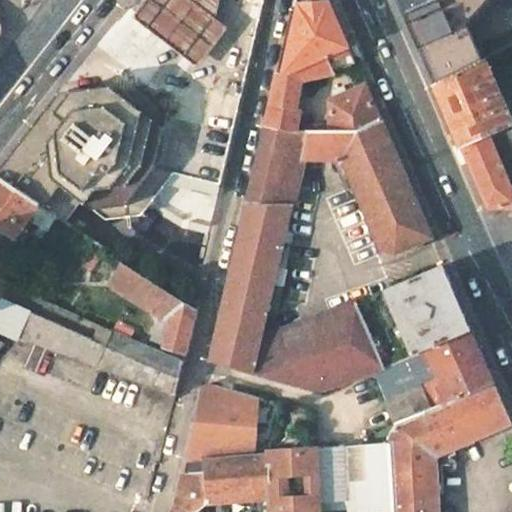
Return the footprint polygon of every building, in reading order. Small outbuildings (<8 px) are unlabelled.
[(222,187),(223,182),(261,19),(264,7),(265,2),(265,0),(134,0),(115,23),(105,35),(72,76),(58,94),(36,122),(0,168),(0,179),(39,206),(55,217),(67,225),(82,204),(107,223),(144,218),(177,176),(222,187)] [(511,0),(398,0),(435,85),(484,60),(511,45),(511,0)] [(329,2),(300,4),(284,73),(303,67),(326,57),(349,47),(329,2)] [(349,47),(326,57),(333,74),(355,63),(349,47)] [(301,84),(333,74),(326,57),(303,67),(301,84)] [(511,122),(484,60),(435,85),(463,148),(489,137),(497,133),(504,130),(511,127),(511,122)] [(284,73),(277,73),(271,101),(296,109),(301,84),(303,67),(284,73)] [(366,86),(330,100),(324,128),(380,120),(366,86)] [(296,109),(271,101),(265,125),(294,133),(300,109),(296,109)] [(324,128),(294,133),(278,205),(293,205),(304,159),(343,158),(381,247),(395,252),(431,237),(380,120),(324,128)] [(294,133),(265,125),(246,205),(278,205),(294,133)] [(497,133),(489,137),(499,158),(506,154),(497,133)] [(489,137),(463,148),(488,208),(511,207),(511,188),(499,158),(489,137)] [(0,179),(0,227),(7,234),(15,240),(39,206),(0,179)] [(278,205),(246,205),(209,361),(253,374),(262,336),(267,312),(278,266),(293,205),(278,205)] [(171,322),(165,347),(185,353),(196,308),(123,262),(110,282),(171,322)] [(443,265),(389,288),(390,290),(395,303),(392,304),(408,341),(411,340),(417,353),(427,349),(471,329),(443,266),(443,265)] [(278,266),(267,312),(274,314),(278,312),(288,269),(278,266)] [(2,300),(0,305),(0,330),(97,366),(106,346),(2,300)] [(357,303),(262,336),(253,374),(319,391),(375,373),(385,368),(384,366),(357,304),(357,303)] [(471,329),(427,349),(438,373),(441,379),(450,401),(494,383),(471,329)] [(106,346),(97,366),(176,396),(184,362),(112,331),(106,346)] [(385,368),(375,373),(383,395),(438,373),(427,349),(417,353),(385,368)] [(432,409),(450,401),(441,379),(422,387),(432,409)] [(396,423),(389,443),(393,511),(436,511),(435,492),(433,464),(433,454),(444,449),(456,444),(511,422),(494,383),(450,401),(432,409),(396,423)] [(209,384),(203,387),(186,461),(254,455),(258,397),(209,384)] [(396,423),(432,409),(422,387),(386,401),(396,423)] [(393,511),(389,443),(319,449),(320,511),(324,511),(349,511),(348,511),(393,511)] [(456,444),(444,449),(445,458),(459,453),(456,444)] [(316,449),(270,453),(271,498),(271,511),(320,511),(319,449),(316,449)] [(433,454),(433,464),(445,463),(445,458),(444,449),(433,454)] [(254,455),(207,460),(208,504),(252,500),(271,498),(270,453),(254,455)] [(207,460),(186,461),(173,511),(197,511),(208,504),(207,460)] [(433,464),(435,492),(447,492),(445,463),(433,464)] [(271,511),(271,498),(252,500),(252,511),(271,511)]
